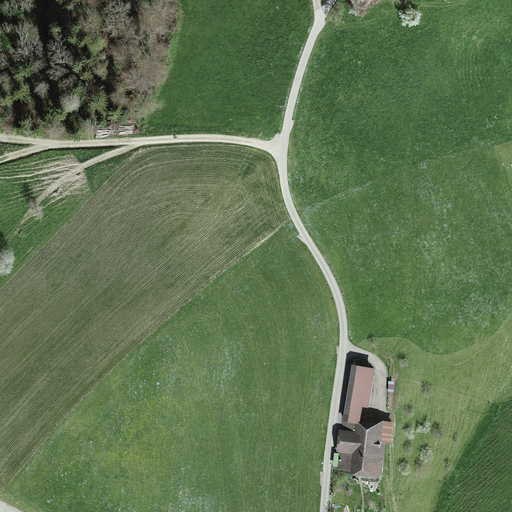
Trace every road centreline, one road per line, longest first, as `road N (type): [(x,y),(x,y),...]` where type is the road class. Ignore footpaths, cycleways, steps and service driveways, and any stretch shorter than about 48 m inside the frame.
road 1 (unclassified): [(323,511),(343,317),(287,200),(282,162),(293,93),(331,0)]
road 2 (track): [(0,135),(205,136),(283,147)]
road 3 (track): [(0,252),(56,185),(101,155),(149,138)]
